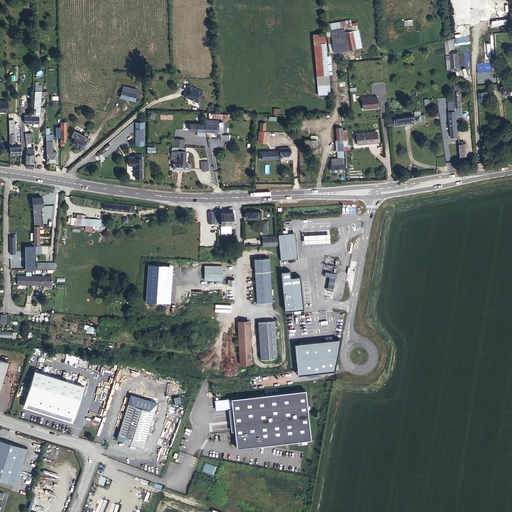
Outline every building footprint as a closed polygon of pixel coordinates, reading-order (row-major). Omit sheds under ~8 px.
[(330,52),(333,52),(361,47),(356,23),(345,25),(344,21),(326,24),(326,29),(330,52)] [(329,74),(327,55),(326,55),(325,43),(313,44),(316,75),(328,74),(329,74)] [(329,83),(328,74),(316,75),(317,85),(329,83)] [(510,85),(501,86),(502,94),(511,93),(511,81),(509,82),(510,85)] [(188,86),(185,94),(192,97),(194,101),(199,103),(203,93),(188,86)] [(120,96),(135,100),(137,94),(123,90),(122,90),(120,96)] [(34,114),(31,114),(30,115),(24,115),(24,123),(39,123),(39,118),(39,117),(40,117),(41,91),(35,91),(34,108),(36,108),(36,110),(34,110),(34,114)] [(485,92),(477,93),(478,102),(486,101),(485,92)] [(366,97),(362,98),(363,109),(378,107),(377,96),(373,96),(373,97),(366,98),(366,97)] [(0,112),(8,112),(8,101),(0,101),(0,112)] [(424,115),(406,117),(407,123),(425,121),(424,115)] [(407,123),(406,117),(388,119),(389,125),(407,123)] [(451,137),(458,137),(456,117),(449,117),(451,137)] [(206,119),(206,122),(206,124),(206,131),(223,132),(223,122),(219,122),(218,120),(206,119)] [(206,122),(202,122),(202,124),(196,124),(189,123),(189,130),(206,131),(206,124),(206,122)] [(49,128),(46,128),(47,154),(47,162),(56,162),(56,154),(56,151),(53,152),(53,141),(48,141),(48,135),(49,135),(49,128)] [(75,137),(82,141),(84,137),(85,135),(74,130),(71,135),(75,137)] [(360,133),(356,133),(357,144),(377,143),(376,131),(367,132),(367,133),(360,133)] [(33,138),(32,133),(26,134),(27,149),(33,149),(34,149),(34,138),(33,138)] [(72,143),(83,148),(86,142),(88,139),(84,137),(82,141),(75,137),(72,143)] [(15,138),(9,138),(9,141),(10,153),(21,153),(21,146),(15,146),(15,138)] [(342,139),(336,140),(335,140),(336,150),(337,150),(338,158),(331,159),(332,171),(344,170),(343,158),(344,158),(342,139)] [(172,146),(171,155),(173,155),(179,155),(178,163),(184,163),(185,163),(186,147),(172,146)] [(260,159),(291,158),(291,150),(289,150),(289,148),(279,148),(279,151),(260,151),(260,159)] [(26,166),(34,168),(34,162),(33,162),(33,149),(27,149),(26,154),(26,166)] [(179,155),(173,155),(173,159),(173,163),(173,168),(190,169),(190,163),(188,163),(184,163),(184,164),(178,164),(178,163),(179,155)] [(134,206),(104,203),(104,209),(134,212),(134,206)] [(233,224),(232,212),(220,212),(214,212),(208,212),(209,223),(220,223),(220,224),(231,224),(231,228),(235,228),(235,224),(233,224)] [(101,219),(75,217),(75,225),(101,226),(101,219)] [(294,232),(278,234),(281,259),(297,257),(294,232)] [(277,236),(263,236),(263,245),(278,244),(277,236)] [(254,259),(257,303),(272,302),(269,258),(254,259)] [(149,264),(146,302),(170,303),(172,266),(149,264)] [(222,266),(205,265),(204,279),(221,280),(222,266)] [(289,270),(280,271),(284,309),(302,307),(299,276),(289,277),(289,270)] [(52,276),(18,276),(18,284),(52,284),(52,276)] [(240,364),(251,363),(249,320),(238,321),(240,364)] [(274,320),(258,321),(261,359),(277,358),(274,320)] [(340,339),(293,343),(297,374),(334,370),(340,339)] [(0,358),(0,388),(8,361),(0,358)] [(84,386),(35,370),(23,407),(72,422),(84,386)] [(305,390),(230,399),(236,446),(310,437),(305,390)] [(157,402),(131,394),(117,438),(143,447),(157,402)] [(173,396),(175,407),(181,406),(179,394),(173,396)] [(0,439),(0,475),(1,472),(16,476),(20,462),(23,463),(27,448),(17,444),(17,445),(0,439)] [(1,472),(0,475),(0,479),(14,483),(16,476),(1,472)] [(98,484),(104,487),(107,479),(101,477),(98,484)]
